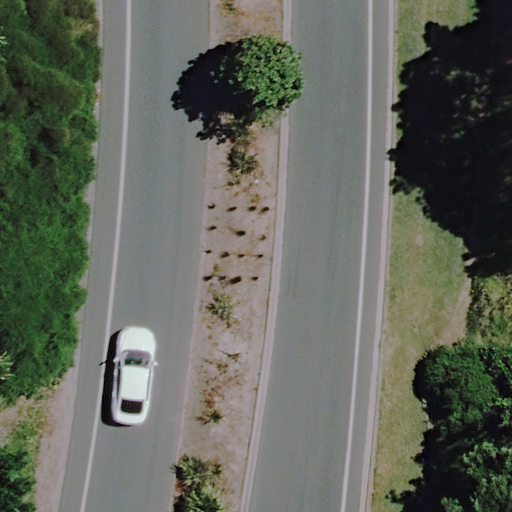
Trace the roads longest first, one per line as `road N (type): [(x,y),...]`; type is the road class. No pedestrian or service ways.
road 1 (secondary): [(380,0),(385,40),(317,511)]
road 2 (secondary): [(117,511),(165,143),(162,0)]
